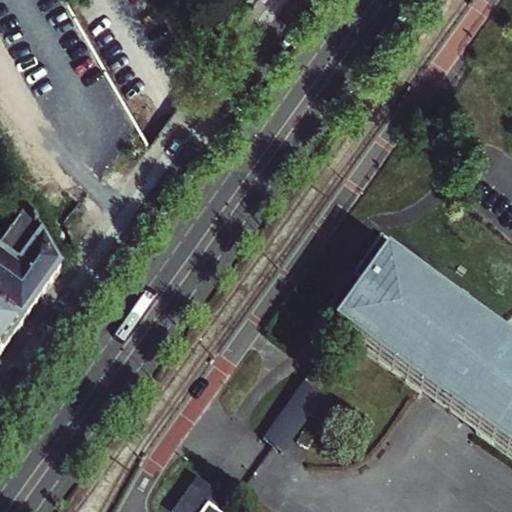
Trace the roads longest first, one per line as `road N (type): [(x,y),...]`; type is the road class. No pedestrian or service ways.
road 1 (primary): [(36,511),(404,0)]
road 2 (residential): [(134,511),(488,0)]
road 3 (primary): [(353,0),(0,495)]
road 4 (residential): [(298,0),(0,416)]
